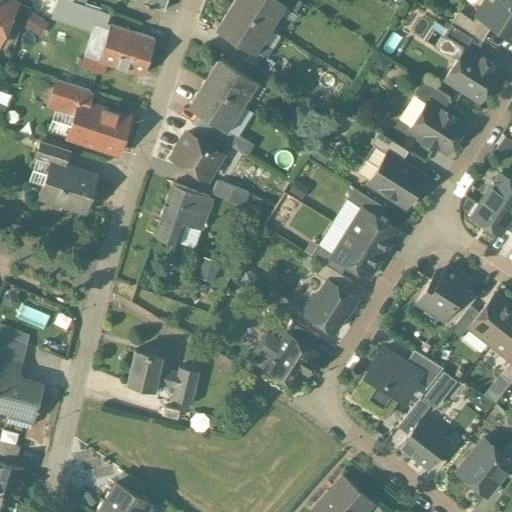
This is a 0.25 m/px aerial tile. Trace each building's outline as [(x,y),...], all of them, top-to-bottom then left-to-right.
[(0,0),(0,34),(1,34),(11,12),(7,10),(10,5),(9,3),(8,2),(7,1),(5,0),(0,0)] [(105,27),(54,10),(57,0),(39,0),(36,12),(91,30),(79,66),(103,74),(107,63),(98,60),(110,24),(113,15),(109,14),(105,27)] [(109,14),(68,0),(57,0),(54,10),(105,27),(109,14)] [(143,0),(143,4),(148,5),(147,7),(150,8),(151,6),(163,10),(164,8),(163,8),(166,0),(143,0)] [(279,0),(232,0),(230,3),(269,28),(285,4),(279,0)] [(302,2),(299,0),(279,0),(285,4),(296,11),(302,2)] [(511,3),(507,0),(485,0),(476,14),(492,24),(511,36),(511,3)] [(269,28),(230,3),(213,29),(251,54),(252,54),(255,50),(269,28)] [(31,10),(23,25),(39,35),(48,20),(31,10)] [(492,24),(476,14),(473,19),(458,10),(451,21),(474,36),(481,41),(492,24)] [(474,36),(451,21),(442,34),(463,48),(464,47),(467,49),(474,36)] [(154,38),(110,24),(98,60),(107,63),(142,75),(143,73),(143,72),(153,40),(154,40),(154,38)] [(467,49),(464,47),(463,48),(444,78),(478,100),(498,69),(491,64),(493,62),(482,55),(480,57),(467,49)] [(274,62),(255,50),(252,54),(251,54),(247,60),(250,62),(266,73),(274,62)] [(243,73),(220,58),(205,81),(238,102),(252,80),(253,79),(243,73)] [(266,73),(250,62),(243,73),(253,79),(252,80),(264,88),(272,76),(266,73)] [(92,91),(54,79),(45,106),(74,116),(79,100),(89,103),(92,91)] [(238,102),(205,81),(190,105),(214,119),(223,125),(238,102)] [(89,103),(79,100),(74,116),(67,136),(117,152),(117,150),(128,118),(129,116),(89,103)] [(440,109),(426,100),(409,127),(423,136),(421,139),(433,147),(435,144),(446,151),(463,124),(452,117),(453,115),(441,107),(440,109)] [(253,144),(223,125),(214,119),(207,130),(227,143),(246,154),(253,144)] [(207,130),(206,129),(199,139),(221,153),(227,143),(207,130)] [(408,150),(377,131),(370,142),(386,152),(387,151),(401,160),(408,150)] [(199,139),(187,132),(172,155),(206,177),(221,153),(199,139)] [(69,149),(40,139),(35,156),(50,161),(50,160),(63,164),(69,149)] [(401,160),(387,151),(386,152),(367,181),(405,205),(424,175),(401,160)] [(63,164),(50,160),(50,161),(38,196),(85,211),(97,175),(63,164)] [(248,191),(218,179),(212,193),(242,204),(248,191)] [(172,182),(152,234),(177,244),(185,222),(196,191),(172,182)] [(511,197),(491,184),(472,215),(499,232),(503,226),(511,211),(511,197)] [(383,206),(353,187),(346,198),(362,208),(362,207),(377,216),(383,206)] [(212,197),(196,191),(185,222),(201,228),(212,197)] [(377,216),(362,207),(362,208),(347,230),(382,253),(397,229),(377,216)] [(511,211),(503,226),(511,231),(511,211)] [(382,253),(347,230),(333,253),(332,254),(347,263),(367,276),(382,253)] [(333,253),(318,243),(310,254),(322,261),(340,273),(347,263),(332,254),(333,253)] [(216,266),(202,261),(197,276),(212,280),(216,266)] [(340,273),(322,261),(314,272),(327,280),(327,279),(345,291),(352,281),(340,273)] [(441,274),(435,270),(416,301),(443,318),(444,316),(463,286),(467,279),(446,265),(441,274)] [(345,291),(327,279),(327,280),(319,293),(313,294),(302,311),(333,330),(355,297),(345,291)] [(463,286),(444,316),(454,323),(469,304),(476,295),(463,286)] [(479,311),(468,325),(490,342),(511,313),(511,307),(493,292),(479,311)] [(454,323),(450,329),(459,336),(468,325),(479,311),(469,304),(454,323)] [(511,313),(490,342),(511,359),(511,360),(511,359),(511,313)] [(319,336),(292,318),(284,332),(285,333),(286,332),(311,348),(319,336)] [(25,338),(0,332),(0,355),(13,358),(10,371),(10,375),(16,376),(25,338)] [(311,348),(286,332),(285,333),(280,341),(267,332),(256,349),(270,357),(264,366),(295,386),(305,370),(308,371),(315,360),(312,359),(317,352),(311,348)] [(382,347),(366,373),(365,373),(354,393),(355,394),(353,396),(383,415),(397,393),(403,396),(414,379),(419,371),(405,362),(382,347)] [(442,367),(414,348),(405,362),(419,371),(414,379),(426,387),(442,367)] [(160,355),(135,349),(127,382),(158,389),(160,383),(154,381),(158,366),(160,355)] [(13,358),(0,355),(0,368),(10,371),(13,358)] [(511,359),(500,373),(510,381),(511,378),(511,359),(511,360),(511,359)] [(178,365),(177,371),(158,366),(154,381),(160,383),(173,386),(171,397),(189,402),(197,370),(178,365)] [(10,371),(0,368),(0,407),(9,410),(7,421),(31,426),(35,408),(36,409),(37,405),(36,405),(41,382),(16,376),(10,375),(10,371)] [(419,397),(398,424),(407,432),(419,417),(429,404),(419,397)] [(448,440),(419,417),(407,432),(399,444),(428,466),(448,440)] [(511,460),(502,453),(482,437),(467,456),(474,461),(463,475),(487,493),(503,472),(511,460)] [(19,445),(0,440),(0,452),(15,457),(19,445)] [(511,440),(502,453),(511,460),(503,472),(511,478),(511,440)] [(25,468),(0,461),(0,491),(17,496),(25,468)] [(145,485),(124,471),(117,481),(139,495),(145,485)] [(340,474),(311,507),(316,511),(363,511),(372,502),(340,474)] [(117,481),(116,480),(104,499),(102,498),(93,511),(142,511),(149,501),(139,495),(117,481)] [(12,511),(17,496),(0,491),(0,511),(12,511)]
